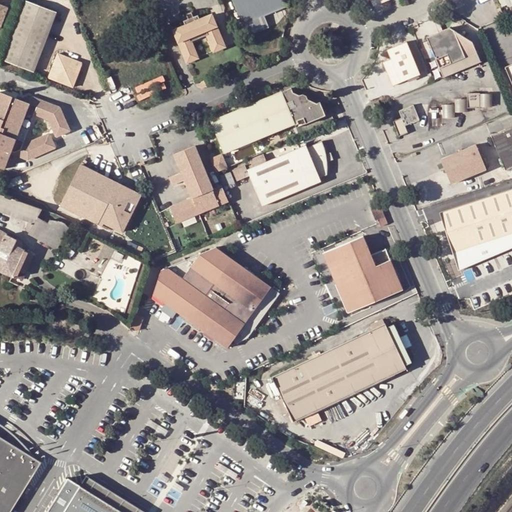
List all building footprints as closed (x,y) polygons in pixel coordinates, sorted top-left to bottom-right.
[(23,0),(1,59),(33,71),(56,11),(27,0),(23,0)] [(284,0),(236,0),(233,2),(242,23),(265,14),(287,5),(284,0)] [(190,41),(206,34),(213,50),(223,46),(209,13),(198,18),(196,14),(191,15),(189,11),(184,13),(186,18),(182,20),(183,25),(172,29),(186,61),(197,57),(190,41)] [(269,26),(265,14),(242,23),(247,35),(269,26)] [(443,76),(481,60),(472,40),(450,26),(427,36),(443,76)] [(419,73),(406,41),(387,48),(391,58),(383,61),(393,84),(419,73)] [(48,76),(73,85),(82,61),(57,52),(48,76)] [(203,77),(198,80),(201,88),(207,85),(203,77)] [(293,91),(291,87),(259,100),(272,132),(295,124),(296,127),(325,115),(320,101),(317,102),(308,99),(307,95),(302,93),(300,95),(293,91)] [(48,118),(56,135),(70,129),(59,106),(31,96),(29,103),(0,92),(0,168),(6,170),(11,154),(28,158),(55,146),(49,132),(27,142),(24,141),(35,113),(48,118)] [(467,107),(479,107),(479,93),(479,92),(466,92),(467,98),(467,107)] [(272,132),(259,100),(210,121),(223,152),(272,132)] [(398,110),(401,117),(392,120),(398,135),(407,131),(405,124),(419,118),(413,103),(398,110)] [(490,134),(505,168),(511,164),(511,120),(503,124),(505,127),(490,134)] [(328,173),(327,162),(325,153),(322,141),(307,147),(306,144),(266,161),(263,154),(249,159),(252,167),(246,169),(244,165),(232,169),(236,180),(249,175),(261,206),(321,181),(320,177),(323,175),(328,173)] [(485,168),(475,143),(439,158),(449,183),(485,168)] [(222,184),(212,188),(194,145),(174,153),(181,171),(173,175),(176,182),(185,179),(192,197),(170,206),(176,222),(228,200),(222,184)] [(216,170),(226,166),(222,155),(211,159),(216,170)] [(80,164),(60,205),(102,225),(104,223),(122,232),(141,194),(133,190),(125,186),(80,164)] [(511,230),(511,187),(438,212),(451,251),(511,230)] [(0,212),(13,217),(35,225),(38,218),(42,209),(1,195),(0,194),(0,212)] [(379,204),(370,208),(374,219),(377,218),(384,215),(379,204)] [(387,222),(384,215),(377,218),(380,225),(387,222)] [(29,236),(57,249),(68,227),(64,223),(50,219),(47,223),(38,218),(35,225),(29,236)] [(0,270),(3,272),(12,276),(17,278),(29,252),(15,246),(17,240),(5,235),(3,241),(0,246),(0,270)] [(363,236),(322,253),(347,313),(402,290),(390,260),(375,266),(371,256),(363,236)] [(160,269),(152,293),(225,347),(246,337),(278,292),(220,249),(215,246),(160,269)] [(371,256),(375,266),(390,260),(385,250),(371,256)] [(371,324),(373,328),(385,323),(383,318),(371,324)] [(393,339),(385,323),(373,328),(270,375),(280,397),(275,400),(282,414),(287,411),(292,421),(306,415),(340,400),(373,384),(406,368),(398,351),(402,346),(400,341),(393,339)] [(400,414),(403,416),(409,410),(406,407),(400,414)] [(0,511),(9,511),(40,464),(0,439),(0,511)] [(86,493),(117,511),(119,511),(124,504),(91,485),(86,493)] [(117,511),(86,493),(77,487),(61,511),(117,511)]
